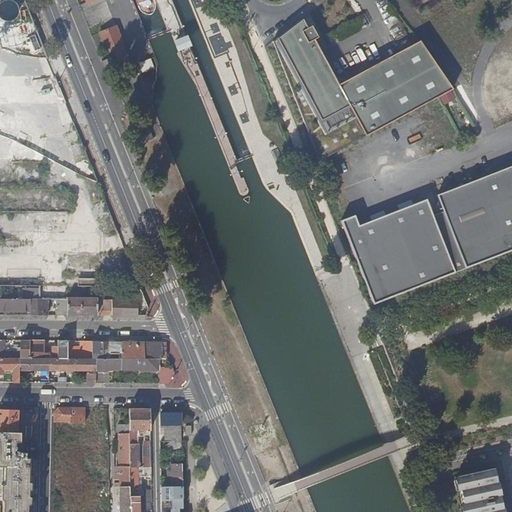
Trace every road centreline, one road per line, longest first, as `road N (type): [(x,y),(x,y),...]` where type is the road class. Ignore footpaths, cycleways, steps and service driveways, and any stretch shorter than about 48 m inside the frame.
road 1 (tertiary): [(48,0),(176,322)]
road 2 (residential): [(176,322),(0,326)]
road 3 (unclassified): [(42,396),(204,395)]
road 4 (track): [(368,326),(511,274)]
road 5 (tertiary): [(204,395),(253,511)]
